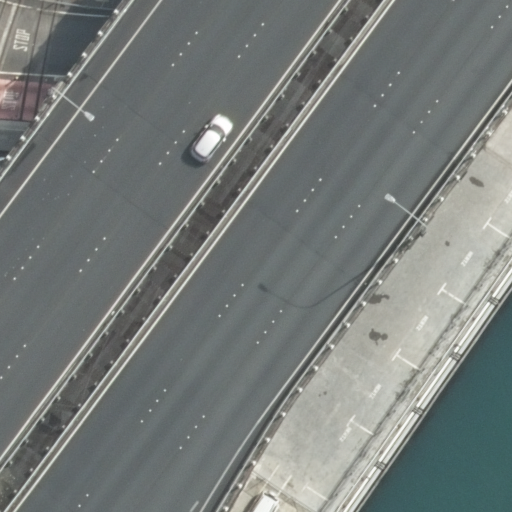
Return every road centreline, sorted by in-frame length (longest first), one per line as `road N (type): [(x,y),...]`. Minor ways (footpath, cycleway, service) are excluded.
road 1 (motorway): [(456,0),(155,407)]
road 2 (motorway): [(0,381),(290,0)]
road 3 (motorway): [(155,407),(75,511)]
